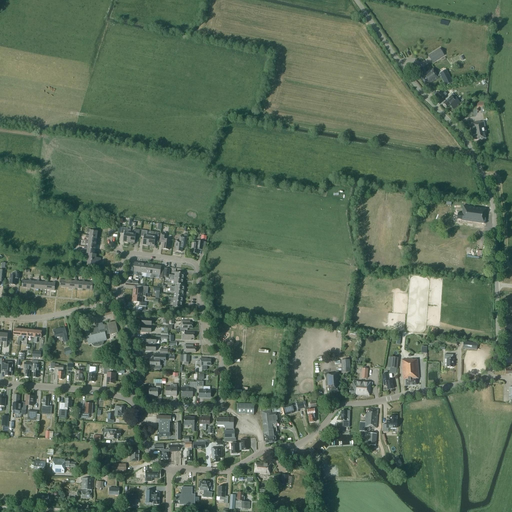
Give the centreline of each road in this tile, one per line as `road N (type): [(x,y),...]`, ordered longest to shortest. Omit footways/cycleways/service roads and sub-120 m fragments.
road 1 (tertiary): [(169,469),(234,467),(303,440),(342,404),(475,380),(493,363),(495,226),(485,182),(469,145),(355,0)]
road 2 (unclassified): [(136,409),(217,406),(222,369),(218,349),(204,336),(196,268),(126,256)]
road 3 (tertiary): [(128,400),(0,384)]
